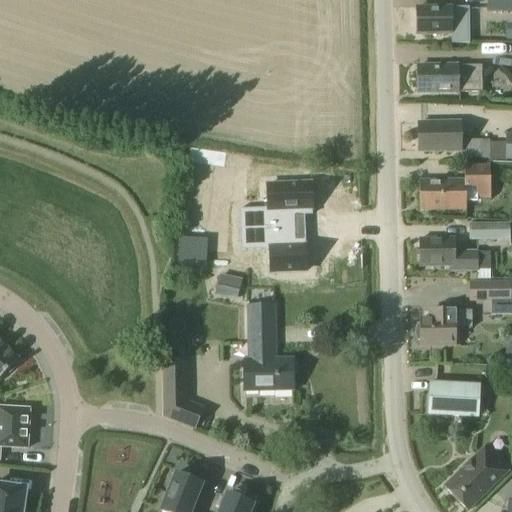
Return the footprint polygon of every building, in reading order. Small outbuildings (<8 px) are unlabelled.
[(511,0),(486,0),(487,14),(511,13),(511,0)] [(451,34),(451,44),(470,44),(470,30),(476,30),(476,8),(418,9),(418,35),(451,34)] [(482,67),(418,67),(419,94),(482,93),(482,67)] [(460,124),(419,124),(419,152),(460,152),(460,159),(489,159),(491,159),(491,143),(490,140),(460,141),(460,124)] [(491,199),(490,166),(466,166),(466,182),(419,183),(419,211),(466,210),(466,203),(478,203),(478,200),(491,199)] [(268,209),(239,210),(240,231),(296,229),(295,217),(312,216),(311,184),(267,186),(268,209)] [(470,224),(470,241),(511,241),(511,235),(511,224),(470,224)] [(296,229),(240,231),(241,252),(270,250),(271,274),(307,272),(305,240),(296,241),(296,229)] [(181,239),(180,238),(179,246),(178,267),(198,268),(200,240),(181,239)] [(454,253),(453,240),(420,241),(420,267),(453,267),(453,272),(491,271),(491,253),(454,253)] [(242,282),(221,277),(218,293),(238,297),(242,282)] [(511,283),(511,284),(511,282),(469,282),(469,304),(491,303),(491,316),(511,315),(511,283)] [(248,307),(249,361),(243,361),(244,392),(294,391),(293,360),(275,361),(274,306),(248,307)] [(472,329),(472,311),(430,312),(430,319),(421,319),(421,325),(418,325),(416,329),(415,333),(416,338),(417,341),(421,341),(421,347),(455,346),(455,329),(472,329)] [(0,380),(8,373),(10,375),(20,366),(17,363),(19,361),(0,342),(0,380)] [(479,386),(431,383),(429,417),(477,419),(479,386)] [(186,394),(164,395),(164,418),(195,430),(203,409),(186,403),(186,394)] [(30,411),(0,409),(0,463),(1,463),(2,449),(28,451),(30,411)] [(510,470),(487,446),(445,487),(469,511),(510,470)] [(191,511),(202,485),(176,475),(175,478),(172,477),(167,491),(169,492),(161,511),(191,511)] [(0,511),(24,511),(25,509),(22,509),(25,492),(0,488),(0,511)] [(250,511),(253,505),(243,501),(244,498),(231,493),(230,496),(227,495),(220,511),(250,511)]
